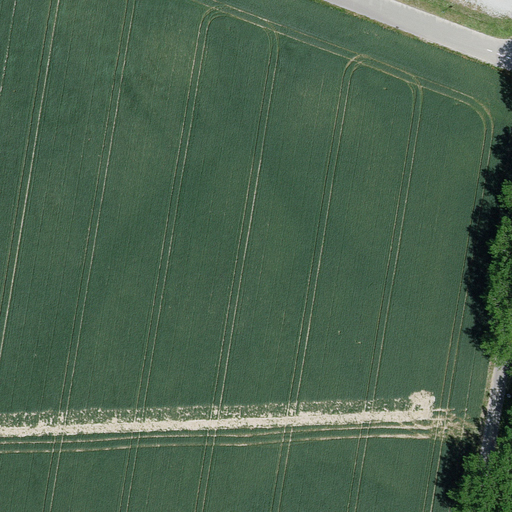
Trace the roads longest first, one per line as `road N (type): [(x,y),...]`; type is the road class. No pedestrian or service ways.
road 1 (residential): [(511,300),(477,511)]
road 2 (residential): [(361,0),(511,55)]
